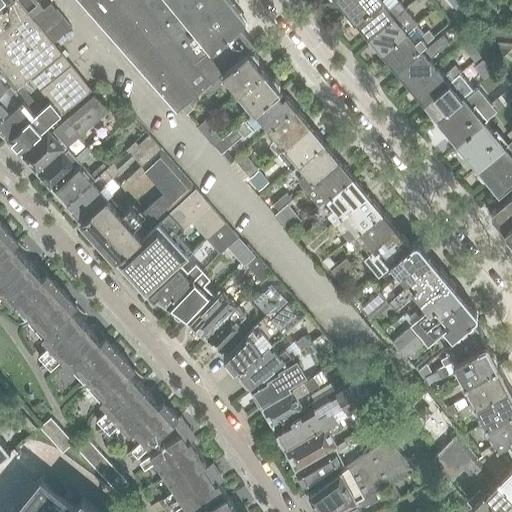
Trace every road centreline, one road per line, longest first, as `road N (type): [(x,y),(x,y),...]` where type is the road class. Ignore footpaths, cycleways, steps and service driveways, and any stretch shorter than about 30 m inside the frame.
road 1 (residential): [(0,171),(228,433),(280,511)]
road 2 (residential): [(272,0),(511,288)]
